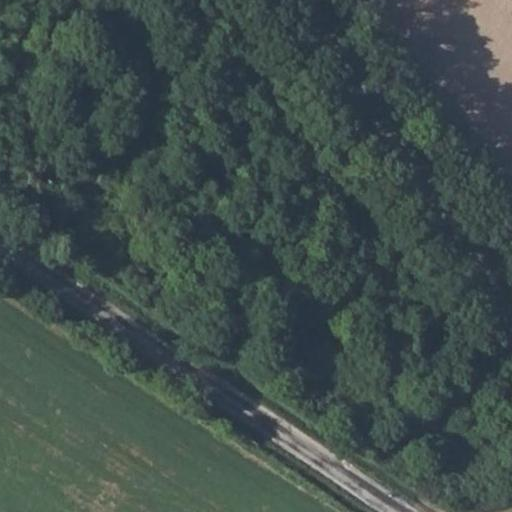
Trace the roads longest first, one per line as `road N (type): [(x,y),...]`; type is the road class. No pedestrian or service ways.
road 1 (unclassified): [(405,511),(0,241)]
road 2 (unclassified): [(511,324),(299,0)]
